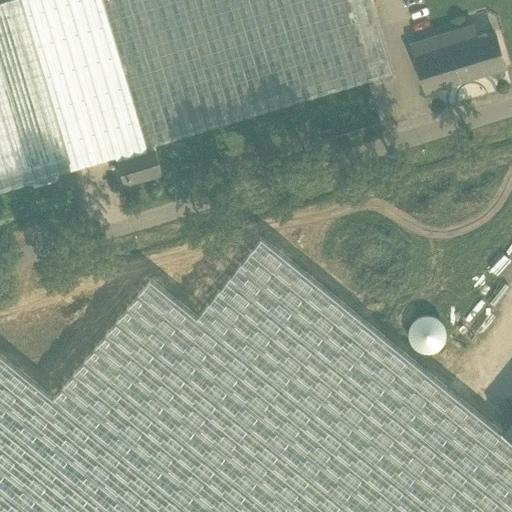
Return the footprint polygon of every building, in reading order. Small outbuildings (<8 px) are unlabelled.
[(394,73),(371,0),(20,0),(0,6),(0,191),(116,156),(124,185),(163,173),(155,146),(394,73)] [(451,31),(466,79),(506,67),(496,35),(478,40),(473,24),(451,31)] [(411,43),(426,91),(466,79),(451,31),(411,43)] [(407,328),(426,354),(449,337),(430,311),(407,328)] [(511,438),(511,418),(503,431),(511,438)]
